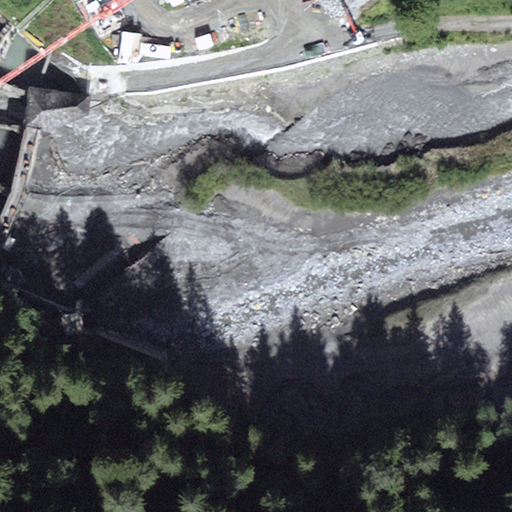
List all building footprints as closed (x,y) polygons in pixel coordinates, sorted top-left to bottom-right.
[(114,0),(92,0),(93,2),(83,1),(81,16),(92,17),(91,27),(112,29),(114,0)] [(179,0),(154,0),(156,22),(180,20),(179,0)] [(150,35),(121,32),(117,71),(158,75),(160,45),(149,44),(150,35)] [(200,39),(172,39),(172,68),(199,68),(200,39)] [(91,94),(29,86),(23,127),(25,128),(37,131),(35,139),(56,132),(55,129),(88,115),(89,111),(91,94)]
